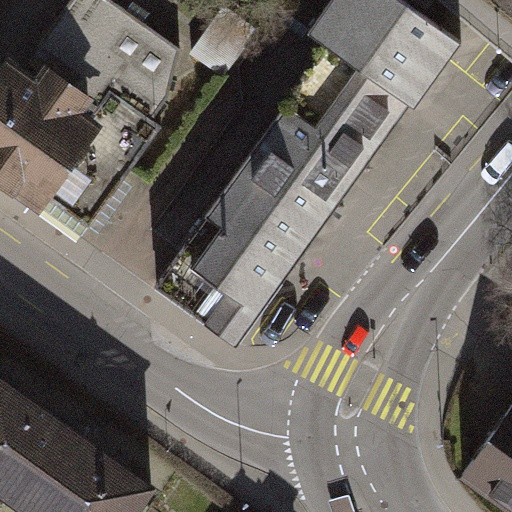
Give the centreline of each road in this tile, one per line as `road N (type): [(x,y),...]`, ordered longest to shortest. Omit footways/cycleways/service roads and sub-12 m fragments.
road 1 (residential): [(0,258),(208,411),(278,437),(348,443)]
road 2 (residential): [(511,175),(377,345),(352,402),(348,443)]
